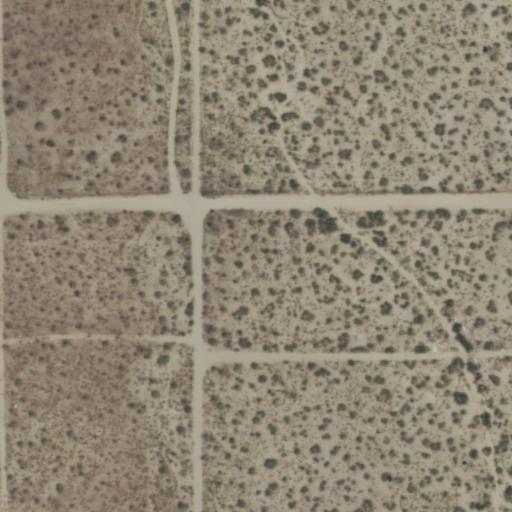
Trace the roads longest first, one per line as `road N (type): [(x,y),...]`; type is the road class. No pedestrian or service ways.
road 1 (residential): [(0,220),(511,207)]
road 2 (residential): [(199,511),(190,0)]
